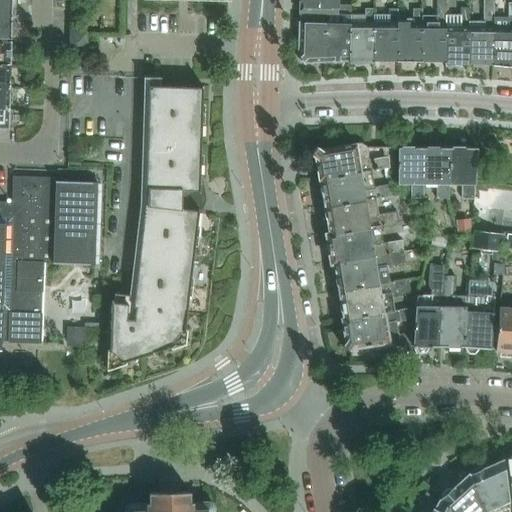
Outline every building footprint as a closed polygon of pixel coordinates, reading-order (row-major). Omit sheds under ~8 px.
[(11,17),(11,0),(0,0),(0,38),(10,39),(11,21),(10,21),(10,17),(11,17)] [(351,14),(351,5),(338,5),(338,0),(299,0),(299,13),(351,16),(351,14)] [(445,18),(446,18),(445,0),(436,0),(436,15),(422,15),(421,51),(421,60),(444,60),(444,52),(445,18)] [(492,64),(493,55),(494,27),(493,18),(493,0),(483,0),(483,21),(469,21),(469,53),(469,62),(492,64)] [(511,3),(508,3),(507,18),(493,18),(494,27),(493,55),(492,64),(492,65),(511,66),(511,3)] [(469,53),(469,21),(469,8),(461,7),(460,19),(446,18),(445,18),(444,52),(444,60),(444,62),(469,63),(469,62),(469,53)] [(351,14),(351,16),(350,24),(348,60),(348,62),(373,62),(373,8),(365,8),(365,14),(351,14)] [(397,19),(398,19),(398,9),(389,9),(389,15),(374,14),(373,52),(373,60),(396,60),(396,51),(397,19)] [(412,18),(398,19),(397,19),(396,51),(396,60),(396,61),(421,61),(421,60),(421,51),(422,15),(422,10),(413,10),(412,18)] [(324,62),(326,23),(299,22),(298,56),(297,57),(304,63),(305,63),(324,62)] [(348,60),(350,24),(326,23),(324,62),(348,60)] [(72,50),(85,50),(85,33),(71,33),(70,50),(72,50)] [(0,63),(11,64),(10,42),(0,42),(0,41),(0,63)] [(7,83),(9,83),(11,65),(11,64),(0,63),(0,86),(9,87),(7,87),(7,85),(7,83)] [(8,105),(9,87),(0,86),(0,109),(8,109),(6,109),(6,107),(6,105),(8,105)] [(183,343),(199,209),(204,86),(201,86),(149,86),(145,204),(134,296),(111,293),(109,367),(183,343)] [(0,127),(8,128),(8,109),(0,109),(0,127)] [(389,169),(388,158),(387,156),(369,159),(367,148),(367,147),(361,143),(321,149),(316,146),(310,154),(315,158),(319,179),(371,170),(371,172),(389,169)] [(398,148),(398,157),(397,184),(410,184),(410,198),(422,198),(423,184),(424,184),(424,147),(397,147),(397,148),(398,148)] [(424,147),(424,184),(436,184),(436,198),(448,198),(448,184),(449,184),(449,147),(424,147)] [(473,198),(474,184),(477,147),(449,147),(449,184),(461,184),(461,198),(473,198)] [(371,170),(319,179),(321,179),(322,184),(320,187),(321,192),(323,195),(325,204),(325,206),(375,197),(375,198),(394,195),(392,184),(373,187),(371,172),(371,170)] [(55,178),(38,177),(37,185),(13,184),(13,176),(12,176),(11,202),(0,201),(0,351),(1,352),(1,341),(7,341),(7,342),(42,344),(45,263),(95,265),(97,182),(56,181),(56,177),(55,177),(55,178)] [(375,197),(325,206),(325,209),(324,213),(325,218),(328,221),(330,233),(379,225),(380,226),(399,223),(397,212),(378,214),(377,209),(375,198),(375,197)] [(468,219),(455,220),(457,238),(470,237),(468,219)] [(330,263),(334,263),(403,250),(401,240),(382,243),(380,226),(379,225),(330,233),(326,234),(330,263)] [(470,237),(469,251),(493,253),(492,260),(501,261),(503,234),(471,231),(470,237)] [(339,287),(339,290),(389,281),(386,265),(405,263),(403,250),(334,263),(337,276),(335,279),(336,285),(339,287)] [(502,275),(503,265),(493,264),(492,274),(502,275)] [(415,307),(414,319),(413,336),(412,346),(416,346),(416,348),(419,352),(425,352),(427,348),(427,346),(438,346),(443,276),(431,276),(430,295),(416,294),(415,307)] [(453,276),(443,276),(438,346),(448,346),(448,347),(459,347),(459,346),(463,346),(467,295),(452,295),(453,276)] [(343,314),(344,318),(393,310),(391,293),(409,290),(408,279),(389,282),(389,281),(339,290),(339,293),(341,302),(340,305),(341,311),(343,314)] [(490,348),(491,338),(494,296),(467,295),(463,346),(463,347),(465,347),(466,347),(466,348),(469,353),(474,353),(477,349),(477,347),(479,347),(479,348),(480,348),(488,348),(488,349),(490,349),(490,348)] [(511,307),(498,306),(496,340),(495,350),(500,350),(499,356),(511,357),(511,307)] [(393,310),(344,318),(344,319),(342,319),(345,341),(342,346),(350,352),(354,347),(388,342),(393,346),(399,346),(396,322),(414,319),(415,307),(393,310)] [(84,327),(67,327),(66,346),(85,347),(86,333),(101,334),(102,324),(84,323),(84,327)] [(469,475),(468,474),(485,511),(509,511),(503,462),(503,461),(503,460),(482,469),(478,468),(472,470),(471,474),(469,475)] [(441,499),(440,499),(452,511),(485,511),(468,474),(451,489),(447,489),(443,494),(442,498),(441,499)] [(190,491),(181,492),(181,479),(175,479),(175,481),(174,481),(169,482),(164,482),(164,481),(163,481),(163,479),(157,480),(157,492),(149,492),(149,503),(144,503),(129,503),(126,504),(124,506),(124,509),(124,511),(123,511),(213,511),(214,511),(215,509),(214,506),(213,504),(210,502),(207,502),(197,502),(190,502),(190,491)] [(452,511),(440,499),(434,509),(433,509),(430,511),(452,511)]
